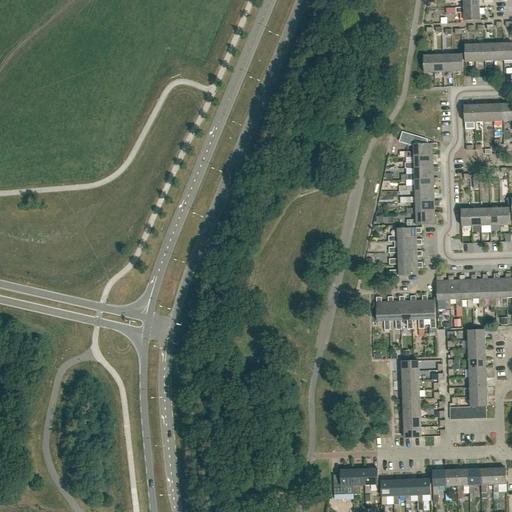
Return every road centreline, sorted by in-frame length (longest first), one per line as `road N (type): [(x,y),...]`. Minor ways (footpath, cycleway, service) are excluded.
road 1 (tertiary): [(171,331),(182,284),(303,0)]
road 2 (tertiary): [(269,0),(169,242),(148,318)]
road 3 (residential): [(445,260),(456,92),(511,90)]
road 4 (secondary): [(178,511),(167,385),(171,331)]
road 5 (secondary): [(145,334),(153,511)]
road 6 (primary): [(148,318),(0,284)]
road 7 (primary): [(0,299),(145,334)]
